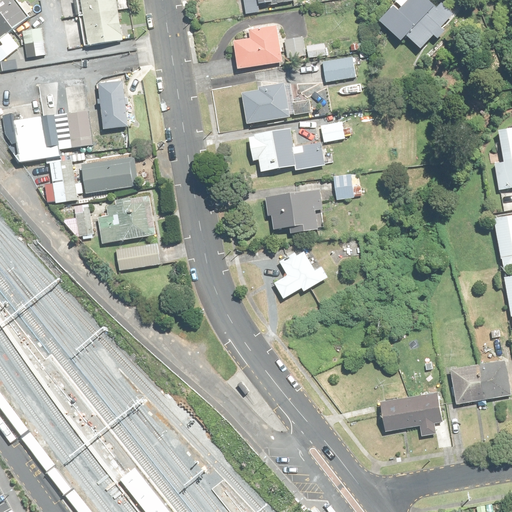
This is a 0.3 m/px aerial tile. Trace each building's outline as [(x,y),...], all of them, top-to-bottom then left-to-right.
[(0,0),(0,29),(27,9),(19,0),(0,0)] [(111,0),(75,0),(82,44),(117,39),(111,0)] [(287,0),(247,0),(249,13),(289,9),(287,0)] [(411,0),(407,0),(393,16),(388,11),(372,28),(393,48),(400,41),(417,57),(443,29),(411,0)] [(47,56),(42,30),(23,33),(28,60),(47,56)] [(240,48),(226,49),(230,79),(276,73),(272,44),(271,37),(240,40),(240,48)] [(297,48),(278,49),(279,68),(298,67),(297,48)] [(320,53),(300,54),(301,66),(321,65),(320,53)] [(348,67),(314,69),(316,92),(350,90),(348,67)] [(123,82),(99,85),(104,131),(128,128),(123,82)] [(278,98),(237,102),(240,134),(282,130),(278,98)] [(43,113),(39,102),(30,104),(34,116),(43,113)] [(90,112),(70,115),(75,150),(95,147),(90,112)] [(57,116),(14,122),(19,160),(62,155),(57,116)] [(339,132),(315,133),(316,152),(340,150),(339,132)] [(492,200),(510,197),(511,196),(511,138),(496,140),(499,174),(487,176),(492,200)] [(295,161),(287,162),(284,139),(242,144),(245,169),(252,168),(254,182),(318,175),(316,152),(294,154),(295,161)] [(135,160),(82,168),(86,196),(140,188),(135,160)] [(70,161),(49,164),(55,204),(75,201),(70,161)] [(346,186),(327,189),(329,212),(349,210),(346,186)] [(315,232),(313,221),(316,221),(314,200),(259,204),(260,224),(265,224),(267,238),(283,236),(284,242),(313,237),(313,233),(315,232)] [(150,201),(109,206),(111,218),(99,219),(103,246),(126,243),(126,242),(155,238),(150,201)] [(94,215),(76,218),(80,239),(97,236),(94,215)] [(511,225),(498,227),(498,229),(489,230),(493,279),(511,277),(511,225)] [(160,244),(118,251),(121,272),(163,266),(160,244)] [(358,256),(358,245),(345,246),(346,257),(358,256)] [(273,271),(279,283),(268,293),(276,308),(295,298),(297,301),(322,286),(316,276),(309,280),(306,274),(305,273),(305,272),(296,257),(273,271)] [(511,283),(499,286),(503,337),(511,336),(511,283)] [(499,369),(443,379),(449,413),(505,403),(499,369)] [(93,511),(0,389),(0,408),(76,511),(93,511)] [(378,440),(411,434),(412,446),(432,445),(431,431),(437,430),(434,403),(373,411),(378,440)] [(144,511),(171,511),(135,466),(119,479),(144,511)]
